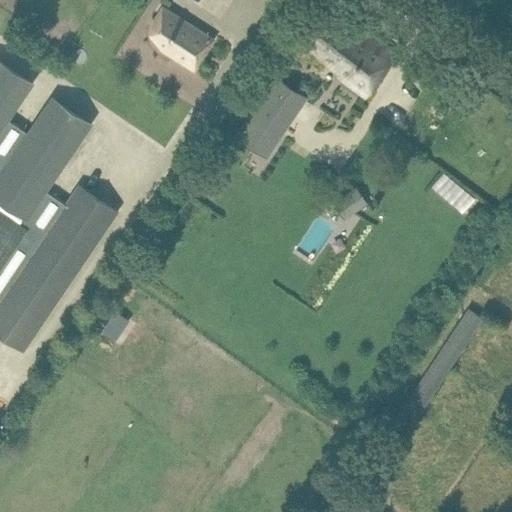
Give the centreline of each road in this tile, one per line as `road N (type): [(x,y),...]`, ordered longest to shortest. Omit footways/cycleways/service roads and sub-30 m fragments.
road 1 (unknown): [(274,0),(32,347),(0,370)]
road 2 (secondary): [(511,80),(387,0)]
